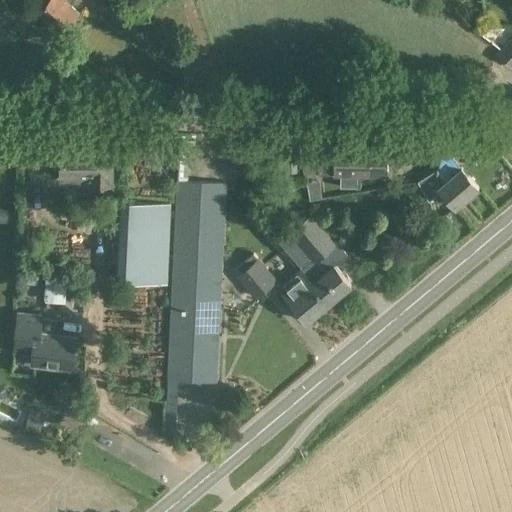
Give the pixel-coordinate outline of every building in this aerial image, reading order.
[(48,0),(39,11),(63,32),(79,13),(63,0),(48,0)] [(511,38),(497,53),(511,67),(511,38)] [(90,144),(62,144),(62,180),(90,180),(90,183),(111,183),(112,142),(90,141),(90,144)] [(318,145),(318,174),(321,174),(340,174),(340,186),(357,186),(357,174),(388,175),(388,146),(321,145),(318,145)] [(287,171),(297,171),(297,160),(287,161),(287,171)] [(430,199),(442,188),(457,205),(480,185),(463,165),(449,178),(438,166),(420,179),(430,199)] [(176,180),(173,248),(169,323),(168,348),(168,380),(217,382),(227,182),(176,180)] [(298,196),(319,195),(318,180),(298,181),(298,196)] [(121,201),(118,281),(168,284),(172,203),(121,201)] [(12,208),(0,207),(0,221),(11,222),(12,208)] [(313,282),(330,302),(352,284),(335,264),(334,265),(324,254),(337,244),(311,212),(289,231),(294,238),(286,245),(315,281),(313,282)] [(445,213),(439,218),(446,227),(453,222),(445,213)] [(236,275),(255,299),(277,280),(259,257),(258,258),(254,253),(237,266),(241,271),(236,275)] [(42,301),(64,301),(65,276),(43,275),(42,301)] [(330,302),(313,282),(302,291),(291,278),(281,286),(292,300),(290,301),(307,321),(330,302)] [(66,280),(65,299),(79,300),(80,281),(66,280)] [(74,370),(78,335),(56,332),(57,318),(42,317),(42,314),(19,312),(15,350),(33,352),(32,365),(74,370)]
